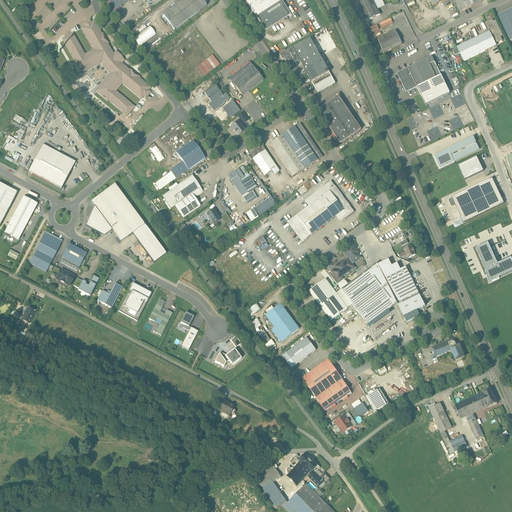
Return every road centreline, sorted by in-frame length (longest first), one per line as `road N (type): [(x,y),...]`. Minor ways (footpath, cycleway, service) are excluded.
road 1 (unclassified): [(429,335),(353,371),(292,292),(295,278),(376,218),(383,203),(301,104)]
road 2 (primary): [(331,0),(496,370)]
road 3 (unclassified): [(0,510),(37,496),(135,496),(268,454),(322,450)]
road 4 (residential): [(333,463),(399,413),(496,370)]
road 5 (unclassified): [(68,227),(190,299),(216,327)]
road 6 (residential): [(511,64),(464,88),(511,204)]
road 7 (unclassified): [(301,104),(230,154),(217,151),(183,112)]
road 8 (unclassified): [(70,207),(183,112)]
road 9 (unclassified): [(183,112),(96,0)]
road 10 (unclassified): [(225,0),(301,104)]
